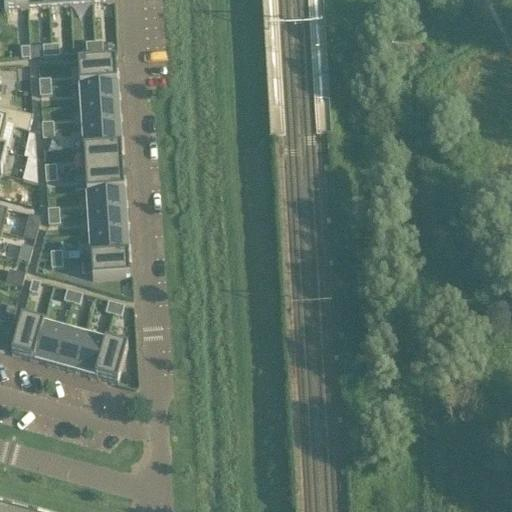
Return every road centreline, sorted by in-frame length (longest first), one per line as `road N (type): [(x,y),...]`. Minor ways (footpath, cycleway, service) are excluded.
road 1 (residential): [(158,430),(129,0)]
road 2 (residential): [(160,495),(0,452)]
road 3 (residential): [(158,430),(135,432),(0,395)]
